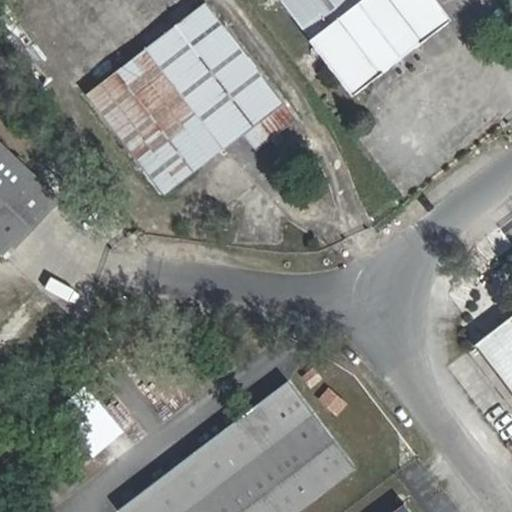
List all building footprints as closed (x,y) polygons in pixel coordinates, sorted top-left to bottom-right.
[(302,113),(212,0),(207,0),(90,90),(170,190),(248,133),(258,146),(302,113)] [(289,0),(358,90),(402,57),(390,42),(411,28),(422,42),(460,16),(447,0),(289,0)] [(402,57),(422,42),(411,28),(390,42),(402,57)] [(51,211),(68,193),(0,129),(0,190),(12,182),(51,211)] [(0,190),(0,242),(10,252),(51,211),(12,182),(0,190)] [(511,314),(477,342),(511,388),(511,314)] [(299,511),(355,470),(288,383),(122,511),(299,511)] [(97,453),(128,427),(101,395),(70,421),(97,453)] [(414,511),(406,502),(393,511),(414,511)]
